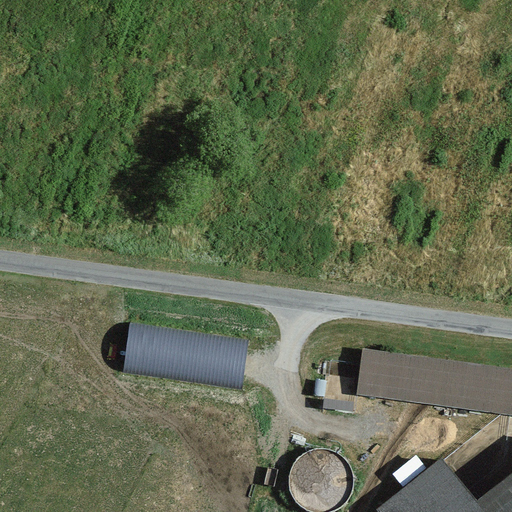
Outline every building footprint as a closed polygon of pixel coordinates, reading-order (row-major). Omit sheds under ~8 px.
[(251,340),(129,324),(124,370),(245,386),(251,340)] [(511,367),(369,348),(363,391),(511,410),(511,367)] [(404,479),(425,461),(418,452),(397,471),(404,479)] [(452,459),(385,511),(495,511),(490,504),(452,459)] [(511,511),(511,486),(490,504),(495,511),(511,511)]
